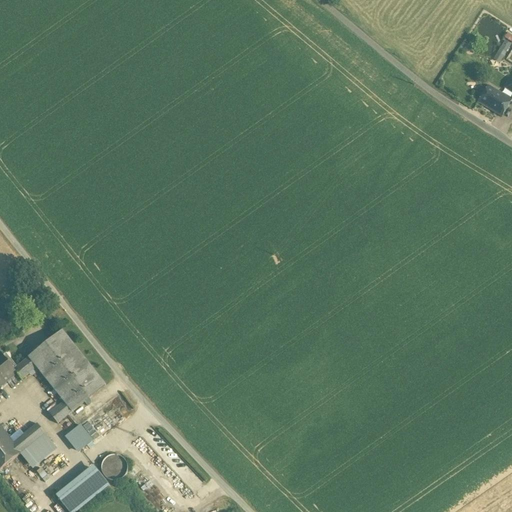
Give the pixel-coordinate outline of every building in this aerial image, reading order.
[(494,58),(501,63),(511,46),(505,41),(494,58)] [(511,100),(489,86),(478,103),(502,117),(510,104),(511,100)] [(62,332),(29,358),(37,369),(38,369),(71,343),(62,332)] [(71,343),(38,369),(64,403),(72,413),(106,386),(71,343)] [(0,355),(0,387),(17,374),(14,370),(1,354),(0,355)] [(17,374),(22,381),(37,369),(29,358),(14,370),(17,374)] [(64,403),(50,414),(58,425),(72,413),(64,403)] [(94,439),(81,423),(66,435),(79,451),(94,439)] [(38,425),(14,444),(22,454),(45,435),(38,425)] [(0,426),(0,471),(22,454),(14,444),(0,426)] [(55,447),(45,435),(22,454),(32,466),(55,447)] [(127,474),(128,469),(127,464),(124,459),(120,457),(115,456),(110,457),(105,460),(103,464),(102,469),(103,474),(106,478),(110,481),(115,482),(120,481),(124,478),(127,474)] [(60,501),(97,471),(94,466),(56,496),(60,501)] [(97,471),(60,501),(68,511),(78,511),(110,486),(97,471)] [(147,492),(155,485),(151,480),(143,487),(147,492)]
